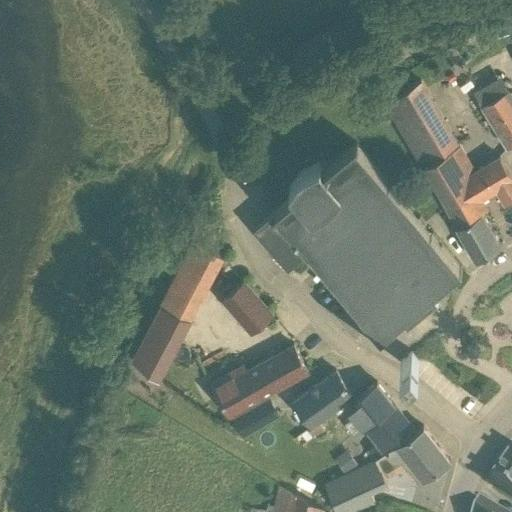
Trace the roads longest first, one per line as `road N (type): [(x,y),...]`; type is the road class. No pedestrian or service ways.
road 1 (residential): [(482,445),(336,340),(280,282),(243,224),(215,121),(137,0)]
road 2 (track): [(18,511),(30,452),(84,308),(201,105)]
road 3 (residential): [(511,260),(477,283),(451,330),(454,352),(511,391)]
